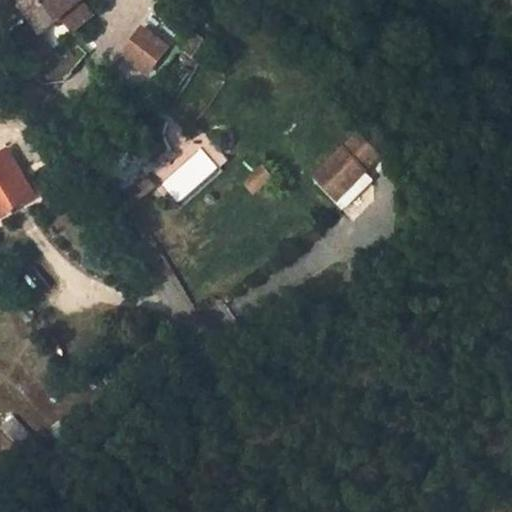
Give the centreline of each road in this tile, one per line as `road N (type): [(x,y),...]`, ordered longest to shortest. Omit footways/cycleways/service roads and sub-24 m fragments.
road 1 (unclassified): [(0,65),(52,93),(215,348),(253,415),(259,442)]
road 2 (track): [(511,388),(328,443),(259,442)]
